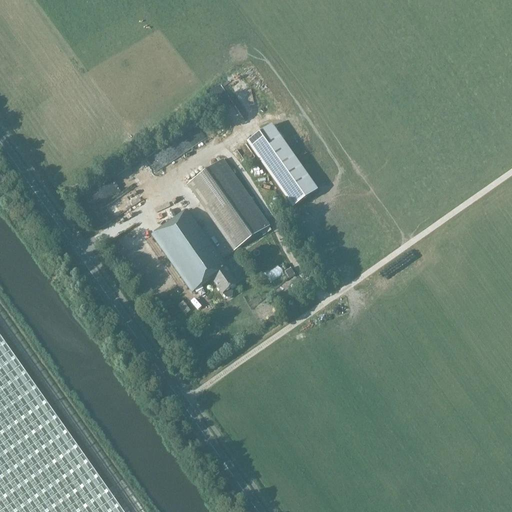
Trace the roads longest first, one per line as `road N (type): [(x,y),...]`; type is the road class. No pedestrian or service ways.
road 1 (primary): [(258,511),(0,142)]
road 2 (unknown): [(142,511),(0,309)]
